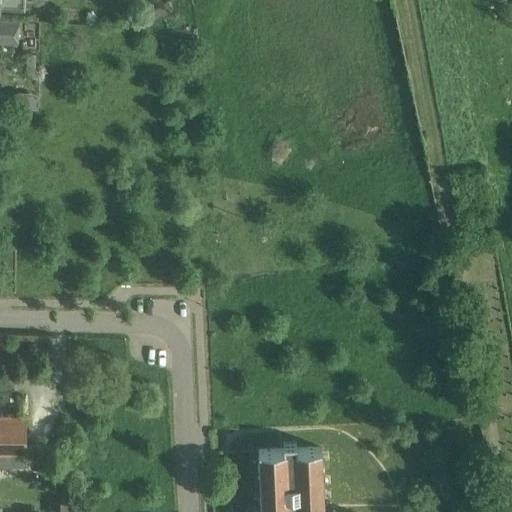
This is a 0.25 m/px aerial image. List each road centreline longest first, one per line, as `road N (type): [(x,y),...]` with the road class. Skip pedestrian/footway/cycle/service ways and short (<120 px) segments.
road 1 (residential): [(0,323),(169,331),(186,357),(193,511)]
road 2 (track): [(408,0),(441,173)]
